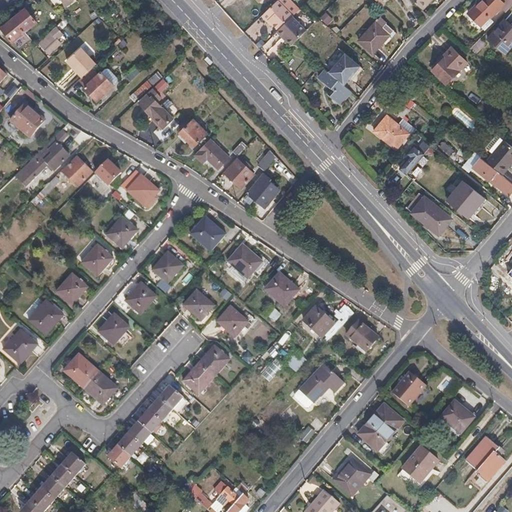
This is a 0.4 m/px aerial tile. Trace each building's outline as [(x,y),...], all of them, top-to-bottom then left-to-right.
[(280,29),(292,16),(301,8),(292,0),(276,0),(261,16),(267,22),(268,20),(272,24),(271,25),(278,31),(280,29)] [(413,0),(423,10),(432,0),(413,0)] [(511,5),(511,0),(507,0),(503,4),(499,0),(482,0),(469,14),(482,27),(493,16),(498,21),(511,5)] [(14,19),(26,32),(38,22),(27,9),(14,19)] [(304,34),(306,31),(292,16),(280,29),(295,42),(304,34)] [(379,48),(394,31),(387,25),(388,23),(381,17),(359,41),(374,54),(379,48)] [(14,42),(26,32),(14,19),(3,28),(14,42)] [(511,25),(505,20),(488,40),(505,54),(511,45),(511,25)] [(58,27),(52,33),(59,40),(65,35),(58,27)] [(291,46),(295,42),(280,29),(278,31),(276,32),(282,38),(283,37),(291,46)] [(397,34),(394,31),(379,48),(382,51),(397,34)] [(41,44),(44,47),(42,49),(49,57),(62,44),(59,40),(52,33),(41,44)] [(481,39),(472,48),(477,53),(486,44),(481,39)] [(143,49),(152,60),(160,53),(150,42),(143,49)] [(448,58),(434,72),(452,89),(473,68),(452,47),(445,54),(448,58)] [(94,68),(98,65),(82,48),(68,61),(84,77),(94,68)] [(345,55),(329,74),(344,86),(349,80),(349,79),(354,73),(354,74),(360,67),(345,55)] [(108,67),(105,70),(117,83),(121,80),(121,76),(112,67),(108,67)] [(84,77),(80,81),(86,87),(100,75),(94,68),(84,77)] [(105,70),(100,75),(86,87),(99,101),(117,83),(105,70)] [(344,101),(351,93),(344,86),(329,74),(325,70),(319,77),(336,91),(335,93),(344,101)] [(177,116),(159,96),(173,82),(168,76),(141,102),(165,127),(177,116)] [(395,98),(389,107),(403,118),(410,110),(395,98)] [(29,102),(23,108),(36,119),(39,115),(46,120),(48,118),(29,102)] [(36,119),(23,108),(11,121),(30,138),(46,120),(39,115),(36,119)] [(397,149),(409,134),(398,125),(387,116),(375,131),(397,149)] [(411,136),(417,129),(403,118),(398,125),(409,134),(411,136)] [(195,146),(208,134),(195,121),(182,133),(195,146)] [(30,161),(15,176),(26,187),(47,167),(52,172),(69,155),(58,144),(67,136),(62,131),(30,161)] [(486,148),(493,154),(504,141),(497,135),(486,148)] [(211,140),(197,156),(206,164),(210,160),(220,170),(231,159),(211,140)] [(511,163),(511,146),(504,140),(504,141),(493,154),(487,161),(503,174),(511,163)] [(239,157),(248,147),(243,142),(234,152),(239,157)] [(405,160),(406,162),(400,170),(407,176),(408,175),(431,148),(424,142),(419,149),(415,146),(407,155),(406,154),(405,157),(405,160)] [(439,147),(451,156),(455,151),(444,142),(439,147)] [(463,167),(469,172),(474,167),(481,158),(482,157),(476,151),(463,167)] [(258,165),(266,172),(274,161),(264,153),(258,160),(258,165)] [(78,187),(92,173),(77,158),(63,173),(78,187)] [(511,192),(511,183),(481,158),(474,167),(509,195),(511,192)] [(242,188),(254,174),(239,160),(227,174),(242,188)] [(108,161),(95,174),(108,186),(121,173),(108,161)] [(265,173),(256,184),(257,185),(249,194),(266,208),(281,190),(270,182),(272,179),(265,173)] [(129,191),(146,206),(159,192),(142,176),(129,191)] [(56,177),(41,192),(45,196),(60,181),(56,177)] [(448,200),(470,218),(485,199),(463,181),(448,200)] [(97,209),(107,199),(102,195),(93,204),(97,209)] [(412,213),(439,235),(452,219),(425,197),(412,213)] [(107,236),(122,248),(137,231),(122,218),(107,236)] [(211,253),(225,236),(205,220),(191,236),(211,253)] [(83,263),(97,277),(113,259),(98,246),(83,263)] [(243,247),(229,264),(248,280),(262,264),(243,247)] [(168,254),(154,271),(168,284),(183,267),(168,254)] [(87,288),(73,275),(57,292),(72,305),(87,288)] [(265,291),(285,308),(299,292),(280,275),(265,291)] [(141,285),(126,303),(141,315),(156,298),(141,285)] [(202,322),(214,308),(197,293),(185,307),(202,322)] [(46,302),(30,321),(46,335),(63,316),(46,302)] [(231,309),(218,323),(235,338),(248,324),(231,309)] [(304,321),(323,338),(335,326),(316,309),(304,321)] [(275,323),(281,316),(275,310),(268,317),(275,323)] [(114,316),(99,333),(114,347),(129,330),(114,316)] [(379,340),(359,323),(347,337),(367,354),(379,340)] [(4,350),(21,364),(37,345),(21,331),(4,350)] [(216,347),(184,383),(199,396),(231,360),(216,347)] [(307,359),(296,350),(285,362),(297,372),(307,359)] [(99,374),(79,357),(65,373),(84,390),(103,407),(117,390),(99,374)] [(314,404),(329,388),(335,394),(344,384),(324,366),(300,392),(314,404)] [(393,392),(409,405),(426,385),(410,372),(393,392)] [(120,470),(184,399),(171,388),(108,459),(120,470)] [(314,404),(300,392),(295,397),(296,400),(306,409),(310,409),(314,404)] [(461,432),(473,417),(455,402),(442,417),(461,432)] [(377,450),(403,421),(384,404),(358,434),(377,450)] [(480,476),(475,483),(481,488),(505,461),(500,457),(504,451),(500,447),(499,448),(486,437),(466,461),(478,471),(476,473),(480,476)] [(421,447),(403,468),(420,482),(438,461),(421,447)] [(370,477),(362,486),(367,490),(378,477),(348,450),(346,453),(348,456),(333,474),(335,475),(332,479),(334,481),(352,460),(370,477)] [(45,511),(86,466),(73,455),(22,511),(45,511)] [(352,497),(362,486),(370,477),(352,460),(334,481),(352,497)] [(242,482),(237,489),(243,494),(248,488),(242,482)] [(217,493),(221,497),(228,488),(224,485),(217,493)] [(228,503),(233,507),(241,499),(228,488),(221,497),(216,501),(224,508),(228,503)] [(266,494),(261,490),(257,495),(262,499),(266,494)] [(334,511),(340,505),(325,492),(307,511),(334,511)] [(200,495),(195,500),(200,504),(208,511),(214,511),(210,508),(212,506),(200,495)] [(241,511),(251,501),(244,495),(241,499),(233,507),(229,511),(241,511)] [(376,506),(381,510),(378,511),(403,511),(405,509),(386,495),(376,506)] [(241,511),(246,511),(253,503),(251,501),(241,511)] [(153,511),(142,502),(139,505),(141,506),(138,510),(140,511),(153,511)]
